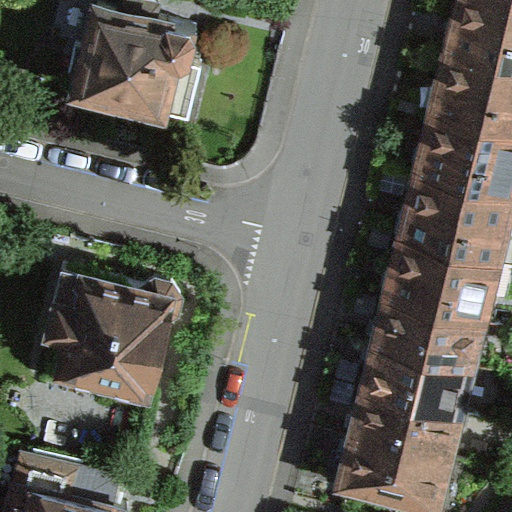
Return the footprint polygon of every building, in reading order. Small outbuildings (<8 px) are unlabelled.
[(69,67),(78,69),(75,81),(117,92),(116,94),(125,108),(141,112),(154,103),(155,101),(187,109),(192,93),(200,57),(188,53),(196,21),(155,11),(157,0),(118,0),(118,2),(111,0),(95,0),(86,40),(76,38),(69,67)] [(511,0),(458,0),(452,27),(448,42),(511,58),(511,0)] [(511,58),(448,42),(446,42),(436,80),(438,81),(436,90),(433,104),(511,123),(511,58)] [(511,180),(511,123),(433,104),(421,153),(417,166),(510,189),(511,180)] [(402,228),(495,251),(510,189),(417,166),(415,166),(405,204),(408,205),(405,214),(402,228)] [(473,311),(479,313),(495,251),(402,228),(390,275),(387,290),(473,311)] [(48,321),(67,325),(58,361),(104,372),(102,382),(138,391),(140,381),(146,383),(163,312),(175,305),(179,289),(171,275),(155,271),(143,279),(96,267),(82,264),(75,294),(56,289),(48,321)] [(473,311),(387,290),(384,289),(377,322),(373,336),(462,357),(473,311)] [(365,369),(362,382),(451,404),(462,357),(373,336),(365,369)] [(451,404),(362,382),(354,416),(351,428),(439,450),(451,404)] [(439,450),(351,428),(341,464),(338,476),(427,498),(439,450)] [(3,511),(123,511),(127,499),(111,495),(119,466),(20,442),(3,511)]
